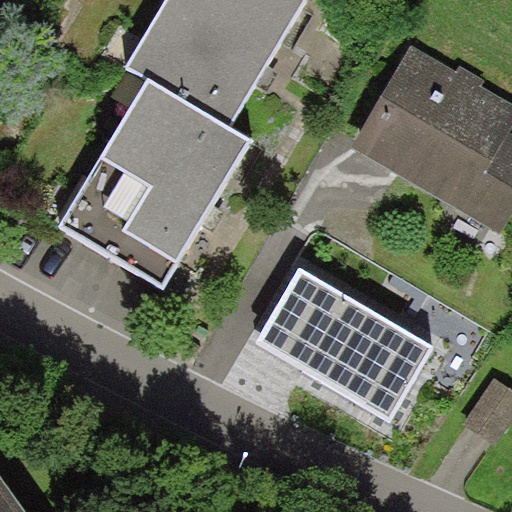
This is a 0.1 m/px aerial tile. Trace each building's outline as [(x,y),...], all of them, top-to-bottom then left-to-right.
[(302,0),(168,0),(126,71),(148,84),(231,133),(308,3),(302,0)] [(457,73),(412,47),(352,150),(501,236),(511,216),(511,136),(508,135),(511,128),(511,102),(482,86),(485,81),(461,67),(457,73)] [(231,133),(148,84),(59,231),(163,294),(252,146),(231,133)] [(434,351),(300,272),(257,346),(391,424),(434,351)] [(511,390),(495,379),(464,424),(496,446),(511,422),(511,390)] [(0,511),(21,511),(0,482),(0,511)]
